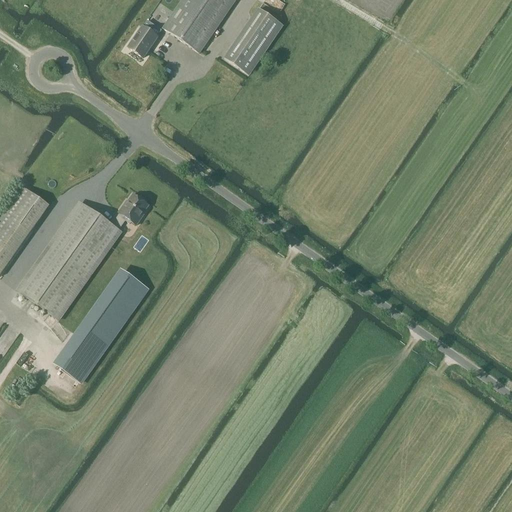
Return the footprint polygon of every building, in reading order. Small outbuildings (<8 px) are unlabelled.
[(183,0),(163,30),(199,54),(235,0),(183,0)] [(258,10),(224,60),(249,77),(283,27),(258,10)] [(142,28),(128,49),(143,59),(157,38),(142,28)] [(0,275),(48,207),(22,188),(0,219),(0,275)] [(111,226),(80,204),(17,293),(57,321),(120,232),(118,231),(125,222),(130,225),(132,223),(136,226),(144,216),(143,215),(148,207),(143,203),(144,201),(140,198),(137,199),(132,196),(127,203),(128,203),(126,207),(124,206),(118,214),(119,214),(111,226)] [(128,276),(61,371),(80,384),(147,289),(128,276)]
